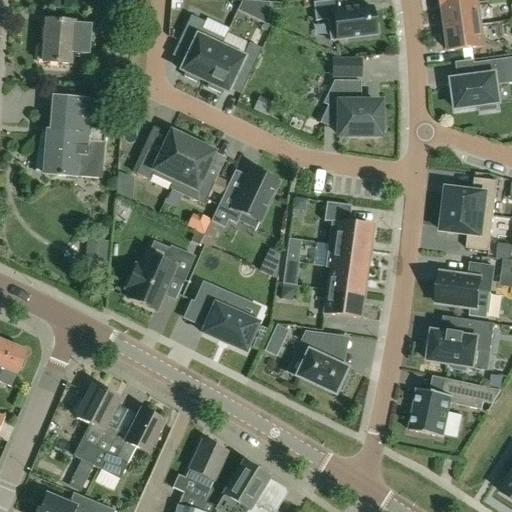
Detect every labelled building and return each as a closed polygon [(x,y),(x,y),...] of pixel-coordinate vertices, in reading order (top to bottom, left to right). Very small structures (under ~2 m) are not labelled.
[(344,0),(313,4),(315,22),(327,21),(330,42),(376,36),(372,8),(346,12),(344,0)] [(479,4),(478,0),(441,0),(442,9),(479,4)] [(482,25),(479,4),(442,9),(445,30),(482,25)] [(204,83),(222,45),(200,34),(205,24),(191,17),(179,42),(192,48),(181,72),(185,74),(183,77),(198,84),(200,81),(204,83)] [(88,57),(90,26),(74,25),(74,24),(46,21),(42,63),(69,66),(70,55),(88,57)] [(485,47),(482,25),(445,30),(448,52),(485,47)] [(228,94),(239,70),(250,76),(261,50),(249,44),(244,55),(222,45),(204,83),(209,85),(207,89),(221,95),(223,92),(228,94)] [(106,53),(105,74),(87,73),(86,88),(121,90),(122,75),(126,75),(128,55),(106,53)] [(510,84),(507,61),(474,65),(476,78),(452,82),(456,111),(480,108),(480,112),(496,110),(496,105),(500,105),(497,85),(510,84)] [(361,78),(361,62),(333,62),(333,78),(361,78)] [(360,82),(339,82),(327,107),(339,112),(339,137),(379,137),(379,131),(383,131),(383,111),(379,111),(379,105),(360,105),(360,82)] [(120,93),(102,91),(101,103),(120,104),(120,93)] [(104,132),(88,131),(91,102),(59,99),(56,134),(42,133),(40,160),(37,160),(36,172),(42,173),(42,176),(75,178),(100,180),(104,132)] [(174,182),(192,143),(189,142),(190,138),(176,131),(174,135),(171,133),(159,158),(146,152),(135,175),(149,182),(152,176),(172,186),(174,182)] [(196,145),(192,143),(174,182),(185,187),(181,196),(204,206),(214,184),(202,178),(214,154),(210,152),(212,148),(198,142),(196,145)] [(227,189),(211,223),(225,229),(228,222),(236,225),(241,215),(259,223),(278,184),(268,179),(269,175),(255,169),(253,172),(251,171),(240,195),(227,189)] [(494,217),(498,182),(475,179),(473,193),(446,190),(444,211),(494,217)] [(369,252),(372,229),(349,226),(351,208),(327,205),(324,223),(331,224),(328,246),(369,252)] [(489,252),(494,217),(444,211),(441,233),(468,236),(466,249),(489,252)] [(296,264),(298,252),(299,252),(300,242),(288,240),(285,263),(296,264)] [(366,274),(369,252),(328,246),(325,269),(366,274)] [(127,299),(155,311),(170,277),(184,283),(194,259),(171,248),(164,263),(147,255),(140,270),(136,268),(126,290),(131,292),(127,299)] [(295,287),(298,264),(296,264),(285,263),(282,285),(295,287)] [(437,302),(437,304),(476,310),(479,292),(491,294),(494,268),(470,265),(469,278),(445,275),(444,284),(440,283),(439,286),(435,285),(433,302),(437,302)] [(326,291),(363,296),(366,274),(325,269),(329,270),(326,291)] [(203,284),(194,304),(212,312),(203,334),(245,353),(257,325),(235,316),(242,301),(203,284)] [(360,320),(363,296),(326,291),(323,315),(360,320)] [(428,336),(426,349),(430,350),(428,362),(453,366),(453,370),(466,372),(467,368),(474,369),(476,351),(490,353),(495,325),(459,320),(457,335),(449,333),(449,335),(433,333),(432,336),(428,336)] [(296,378),(335,396),(337,390),(341,392),(348,378),(344,376),(346,371),(328,362),(333,338),(305,334),(296,355),(305,359),(296,378)] [(0,383),(9,388),(24,352),(0,341),(0,383)] [(498,407),(501,392),(445,380),(442,396),(418,391),(409,432),(443,439),(450,404),(482,411),(483,403),(498,407)] [(91,425),(82,441),(75,456),(97,468),(98,468),(116,431),(105,425),(118,399),(91,386),(75,417),(91,425)] [(127,437),(116,431),(98,468),(119,479),(127,464),(126,464),(135,447),(146,453),(162,422),(140,411),(127,437)] [(184,478),(189,480),(181,500),(178,499),(176,507),(196,511),(210,511),(212,506),(203,502),(213,479),(214,480),(226,453),(201,441),(188,468),(188,469),(184,478)] [(285,490),(267,479),(242,463),(214,509),(217,511),(215,511),(246,511),(252,503),(265,511),(275,511),(286,496),(285,490)] [(511,477),(501,494),(511,500),(511,477)] [(114,511),(96,504),(73,495),(68,505),(46,496),(38,511),(114,511)]
